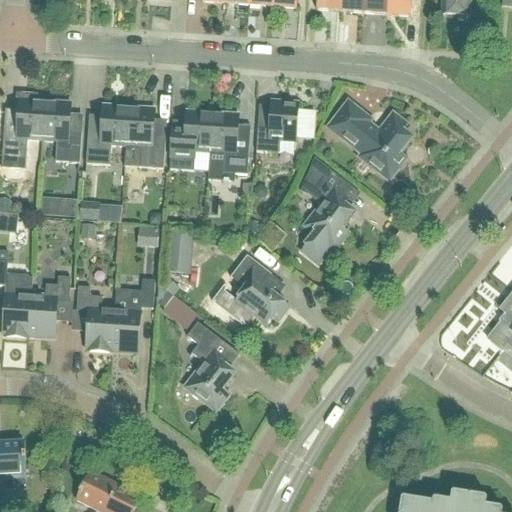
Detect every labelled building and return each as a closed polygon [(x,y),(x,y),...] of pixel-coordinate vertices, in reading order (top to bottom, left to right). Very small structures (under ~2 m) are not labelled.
[(250,9),(250,0),(227,0),(227,8),(250,9)] [(250,0),(250,9),(273,11),(274,0),(250,0)] [(274,0),(273,11),(297,13),(298,0),(274,0)] [(317,0),(316,14),(340,16),(341,0),(317,0)] [(341,0),(340,16),(364,18),(365,0),(341,0)] [(365,0),(364,18),(387,20),(388,0),(365,0)] [(388,0),(387,20),(411,21),(412,0),(388,0)] [(471,0),(442,0),(441,20),(456,21),(456,24),(466,25),(466,21),(470,21),(471,0)] [(511,0),(502,0),(502,9),(511,10),(511,0)] [(21,93),(18,132),(5,131),(3,161),(27,163),(29,143),(43,144),(46,104),(37,104),(38,94),(21,93)] [(46,104),(43,144),(58,145),(56,165),(81,167),(83,136),(70,135),(72,106),(46,104)] [(296,146),(299,106),(272,104),(270,128),(259,127),(257,155),(280,157),(281,145),(296,146)] [(401,157),(412,142),(403,135),(407,129),(393,118),(380,136),(368,127),(371,124),(349,106),(329,131),(362,158),(360,161),(389,184),(407,162),(401,157)] [(127,150),(129,110),(104,108),(102,137),(89,137),(87,167),(111,169),(112,149),(127,150)] [(129,110),(127,150),(141,151),(140,171),(164,173),(166,142),(153,141),(155,112),(129,110)] [(210,156),(213,116),(187,114),(185,143),(172,142),(170,173),(195,175),(196,155),(210,156)] [(213,116),(210,156),(225,157),(224,177),(248,178),(250,148),(237,147),(239,118),(213,116)] [(306,229),(316,237),(302,254),(318,267),(332,249),(335,252),(348,236),(342,231),(354,216),(345,209),(346,207),(342,204),(352,191),(316,162),(303,192),(312,196),(325,206),(306,229)] [(86,209),(87,242),(102,241),(101,208),(86,209)] [(189,277),(194,235),(167,231),(162,273),(189,277)] [(290,310),(272,296),(280,285),(272,278),(248,259),(234,277),(248,288),(236,304),(247,312),(245,314),(253,320),(254,318),(268,329),(273,321),(278,325),(290,310)] [(30,279),(8,277),(9,265),(0,264),(0,288),(7,289),(4,337),(7,337),(7,340),(28,341),(28,339),(30,339),(32,299),(34,281),(30,281),(30,279)] [(46,300),(32,299),(30,339),(56,341),(58,304),(70,305),(72,281),(59,280),(59,289),(47,288),(46,300)] [(116,313),(113,353),(139,355),(141,315),(141,311),(154,312),(156,284),(143,283),(142,294),(116,293),(115,313),(116,313)] [(116,313),(115,313),(102,312),(103,300),(91,300),(91,291),(79,290),(77,314),(89,315),(87,351),(90,352),(90,354),(111,356),(111,353),(113,353),(116,313)] [(173,299),(167,294),(158,305),(165,311),(162,314),(185,333),(198,318),(174,298),(173,299)] [(495,336),(511,350),(511,296),(508,302),(511,305),(511,316),(510,319),(507,316),(501,324),(503,325),(487,343),(489,344),(495,336)] [(223,392),(234,377),(225,370),(227,368),(221,364),(231,351),(198,326),(188,340),(199,348),(192,357),(205,366),(187,390),(216,413),(229,396),(223,392)] [(0,482),(26,481),(26,463),(28,463),(27,456),(25,456),(25,445),(0,446),(0,482)] [(136,511),(142,500),(92,475),(83,492),(81,491),(79,496),(81,497),(77,504),(93,511),(136,511)] [(502,511),(503,511),(486,509),(487,501),(452,495),(451,505),(434,502),(433,506),(402,501),(400,511),(502,511)]
